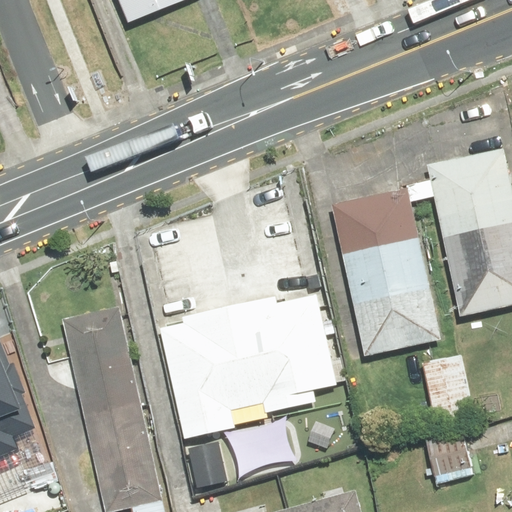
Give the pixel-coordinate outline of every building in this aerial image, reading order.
[(121,0),(132,26),(195,0),(121,0)] [(511,170),(507,147),(428,164),(462,319),(511,308),(511,170)] [(412,188),(334,204),(366,358),(444,341),(412,188)] [(311,280),(154,319),(182,431),(236,418),(233,406),(337,381),(311,280)] [(133,511),(167,511),(123,308),(66,321),(107,511),(121,511),(133,510),(133,511)] [(16,351),(0,356),(0,488),(56,469),(16,351)] [(465,355),(425,363),(437,423),(477,414),(465,355)] [(284,428),(241,439),(250,472),(292,461),(284,428)] [(466,432),(428,440),(436,479),(475,471),(466,432)] [(225,439),(193,448),(204,489),(236,480),(225,439)] [(366,511),(361,491),(281,511),(366,511)]
